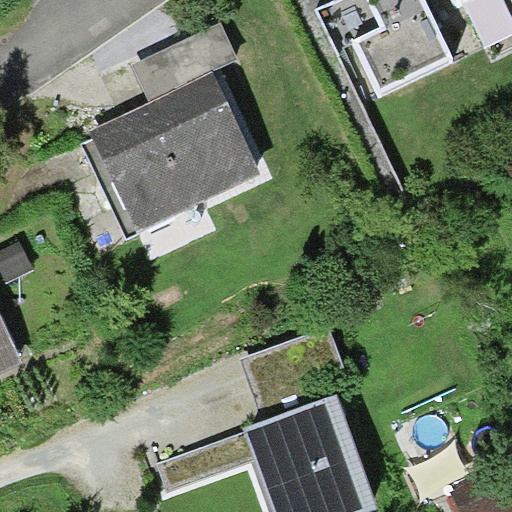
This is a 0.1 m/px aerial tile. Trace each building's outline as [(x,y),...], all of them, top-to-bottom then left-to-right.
[(511,35),(495,0),(337,0),(338,1),(341,0),(362,0),(380,40),(350,54),(371,101),(445,68),(425,23),(458,8),(477,50),(511,35)] [(511,0),(495,0),(511,35),(511,34),(511,0)] [(133,65),(151,101),(215,70),(239,58),(222,23),(133,65)] [(151,101),(81,140),(130,236),(260,169),(215,70),(151,101)] [(18,241),(0,250),(0,268),(6,280),(32,267),(18,241)] [(0,376),(22,366),(0,320),(0,376)] [(325,331),(242,360),(259,408),(342,378),(325,331)] [(334,400),(155,467),(167,496),(252,464),(269,511),(363,511),(375,508),(334,400)] [(511,511),(493,477),(452,499),(459,511),(511,511)]
